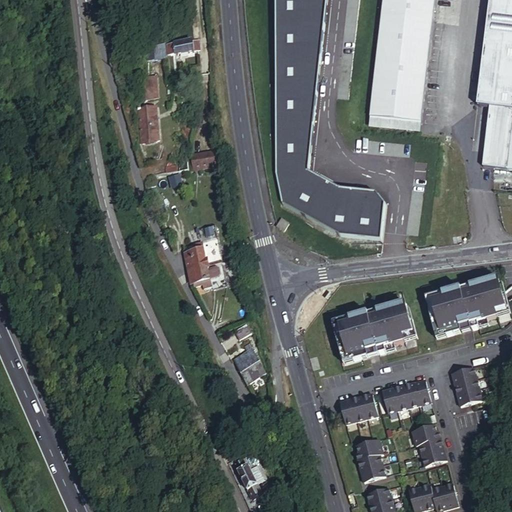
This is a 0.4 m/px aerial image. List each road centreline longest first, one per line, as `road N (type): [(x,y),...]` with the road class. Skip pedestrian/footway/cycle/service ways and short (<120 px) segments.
road 1 (tertiary): [(282,317),(279,402),(270,411),(258,408),(231,382),(144,199),(92,0)]
road 2 (tertiary): [(236,511),(143,323),(87,120),(77,0)]
road 3 (tertiary): [(273,284),(242,136),(228,0)]
road 4 (residential): [(273,284),(511,251)]
road 5 (motorway): [(76,511),(0,332)]
road 6 (residential): [(468,511),(432,367)]
road 7 (residential): [(432,367),(303,399)]
road 8 (track): [(199,0),(209,126)]
